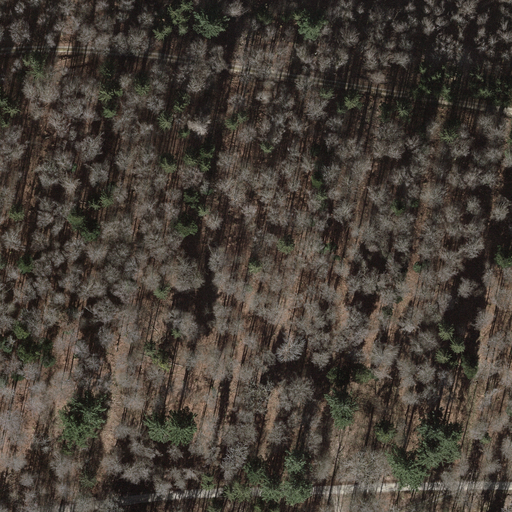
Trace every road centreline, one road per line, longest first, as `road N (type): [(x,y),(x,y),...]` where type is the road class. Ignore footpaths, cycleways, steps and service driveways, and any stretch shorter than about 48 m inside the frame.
road 1 (track): [(0,55),(31,47),(112,49),(511,113)]
road 2 (track): [(511,485),(207,494),(27,511)]
